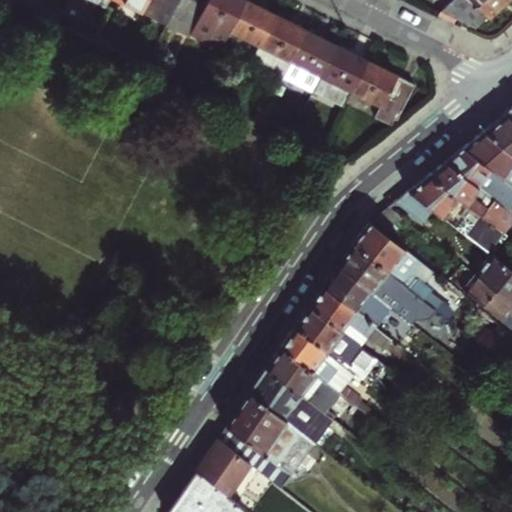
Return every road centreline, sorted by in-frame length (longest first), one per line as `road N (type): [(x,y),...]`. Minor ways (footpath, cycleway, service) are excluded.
road 1 (residential): [(124,511),(332,215),(498,76)]
road 2 (residential): [(342,0),(498,76)]
